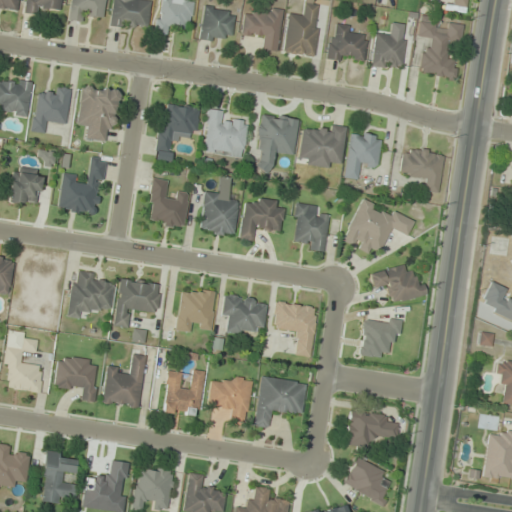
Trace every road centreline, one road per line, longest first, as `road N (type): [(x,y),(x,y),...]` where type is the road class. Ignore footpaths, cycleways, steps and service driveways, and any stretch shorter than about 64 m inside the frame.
road 1 (tertiary): [(423,511),(497,0)]
road 2 (residential): [(479,131),(378,98),(0,43)]
road 3 (residential): [(0,228),(341,280)]
road 4 (residential): [(315,464),(0,417)]
road 5 (residential): [(341,280),(315,464)]
road 6 (residential): [(116,246),(146,65)]
